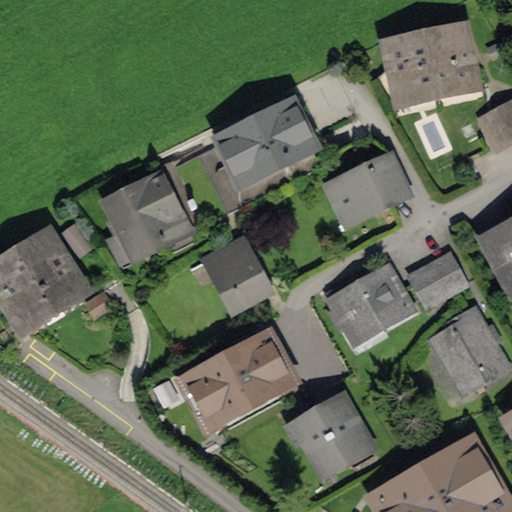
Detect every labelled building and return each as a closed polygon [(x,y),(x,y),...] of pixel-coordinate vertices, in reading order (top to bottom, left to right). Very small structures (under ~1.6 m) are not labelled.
[(389,50),(396,85),(406,83),(409,97),(473,84),(463,34),(389,50)] [(511,107),(484,123),(497,148),(511,139),(511,107)] [(312,154),(291,111),(223,144),(242,183),(286,161),(289,166),(312,154)] [(405,196),(388,162),(347,181),(364,216),(405,196)] [(117,239),(109,243),(119,263),(187,231),(159,176),(125,192),(128,197),(110,206),(118,221),(110,224),(117,239)] [(511,288),(511,225),(482,241),(508,291),(511,288)] [(48,242),(0,271),(0,289),(24,328),(80,293),(48,242)] [(229,273),(218,279),(234,310),(266,293),(259,281),(264,278),(247,246),(226,257),(224,253),(219,255),(229,273)] [(437,265),(453,292),(464,286),(449,258),(437,265)] [(453,292),(437,265),(424,272),(439,299),(453,292)] [(356,282),(381,325),(409,309),(387,272),(368,284),(364,277),(356,282)] [(427,306),(439,299),(424,272),(412,279),(427,306)] [(355,340),(381,325),(356,282),(330,297),(339,312),(332,316),(340,330),(347,326),(355,340)] [(436,344),(464,393),(505,368),(474,314),(449,328),(453,334),(436,344)] [(257,343),(209,369),(215,380),(219,377),(234,405),(248,397),(250,402),(280,386),(257,343)] [(356,463),(371,454),(341,403),(294,430),(300,441),(305,438),(321,466),(334,458),(336,462),(350,454),(356,463)] [(470,449),(379,502),(384,511),(500,511),(505,510),(470,449)]
